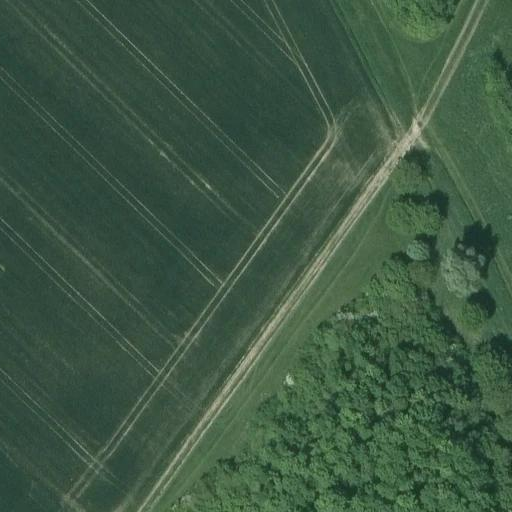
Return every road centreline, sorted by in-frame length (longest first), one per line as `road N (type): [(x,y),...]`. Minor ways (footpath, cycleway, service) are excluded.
road 1 (track): [(145,511),(421,131),(486,0)]
road 2 (track): [(350,0),(511,307)]
